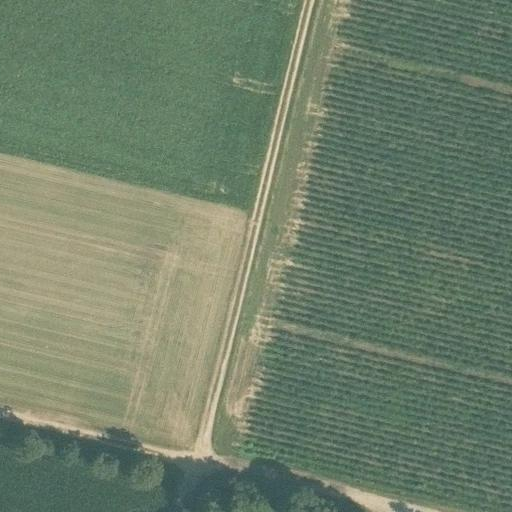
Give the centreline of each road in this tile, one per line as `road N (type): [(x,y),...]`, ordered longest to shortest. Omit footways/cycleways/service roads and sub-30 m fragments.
road 1 (track): [(190,511),(311,0)]
road 2 (track): [(374,511),(0,421)]
